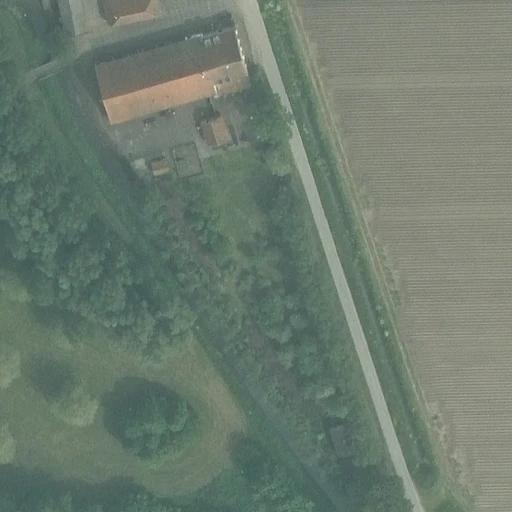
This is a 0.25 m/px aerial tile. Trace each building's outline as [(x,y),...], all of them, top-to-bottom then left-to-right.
[(58,0),(64,32),(85,28),(79,0),(58,0)] [(102,0),(107,23),(159,13),(156,0),(102,0)] [(245,69),(233,28),(233,26),(200,35),(199,32),(93,63),(109,120),(215,90),(212,79),(245,69)] [(200,122),(207,143),(229,136),(222,115),(200,122)] [(170,170),(167,158),(151,162),(154,174),(170,170)] [(337,453),(358,446),(349,419),(328,426),(337,453)]
